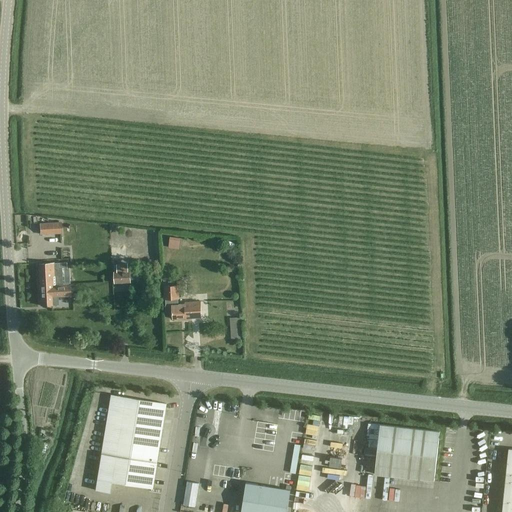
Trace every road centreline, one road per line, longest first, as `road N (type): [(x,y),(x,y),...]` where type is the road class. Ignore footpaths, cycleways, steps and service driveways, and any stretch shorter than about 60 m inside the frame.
road 1 (unclassified): [(511,412),(193,375)]
road 2 (unclassified): [(20,358),(0,78)]
road 3 (unclassified): [(193,375),(20,358)]
road 4 (unclassified): [(17,511),(20,358)]
road 5 (unclassified): [(169,511),(193,375)]
